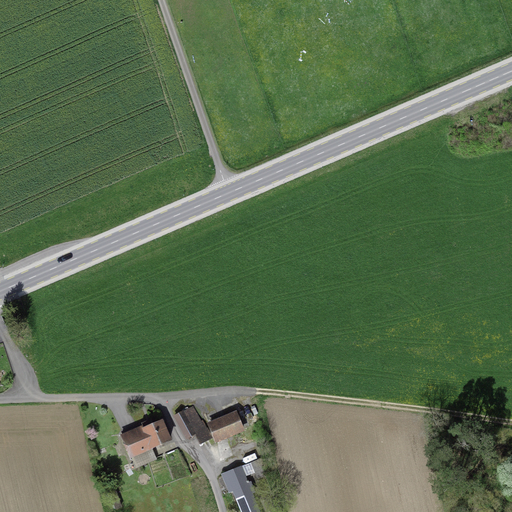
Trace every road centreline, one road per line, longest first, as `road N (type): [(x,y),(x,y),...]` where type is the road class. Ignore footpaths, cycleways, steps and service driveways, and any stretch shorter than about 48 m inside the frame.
road 1 (primary): [(227,193),(511,74)]
road 2 (track): [(253,392),(511,424)]
road 3 (primary): [(0,292),(227,193)]
road 4 (unclassified): [(160,0),(227,193)]
road 5 (unclassified): [(224,511),(213,478),(181,445),(157,396)]
road 6 (residential): [(31,399),(157,396)]
